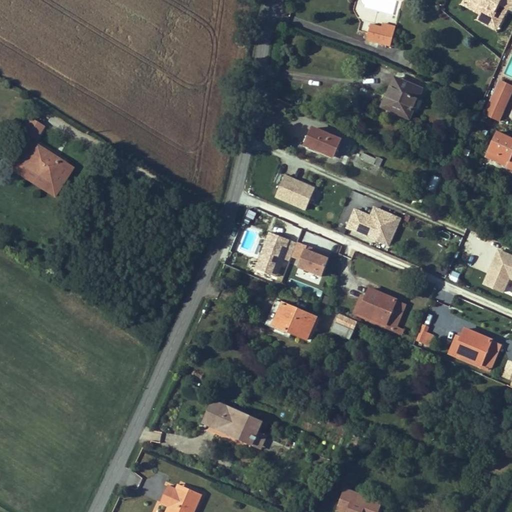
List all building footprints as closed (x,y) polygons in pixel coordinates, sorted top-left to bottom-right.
[(468,0),(464,8),(482,18),(486,11),(476,5),(477,3),(471,0),(468,0)] [(481,21),(500,31),(510,13),(511,14),(511,0),(502,0),(501,0),(471,0),(477,3),(476,5),(486,11),(482,18),(481,21)] [(500,31),(481,21),(479,24),(499,34),(500,31)] [(393,46),(396,30),(383,27),(371,25),(368,40),(393,46)] [(395,78),(387,97),(392,99),(399,80),(395,78)] [(511,85),(499,79),(483,115),(500,122),(511,93),(511,85)] [(419,110),(423,101),(418,99),(422,90),(399,80),(392,99),(387,97),(383,106),(410,118),(414,109),(419,110)] [(313,128),(306,145),(333,157),(341,140),(313,128)] [(488,152),(510,161),(507,168),(511,169),(511,139),(497,133),(488,152)] [(52,183),(64,163),(28,139),(15,160),(52,183)] [(507,168),(510,161),(488,152),(486,158),(507,168)] [(363,153),(361,158),(380,166),(383,159),(377,157),(377,160),(363,153)] [(306,211),(315,187),(284,175),(274,198),(306,211)] [(389,248),(401,218),(374,206),(370,215),(353,208),(344,230),(389,248)] [(440,230),(438,235),(448,239),(450,234),(440,230)] [(322,280),(330,255),(265,234),(254,271),(276,278),(283,258),(299,263),(295,275),(307,280),(308,276),(322,280)] [(511,255),(496,249),(482,285),(511,296),(511,255)] [(396,299),(370,288),(366,296),(359,313),(386,324),(396,299)] [(362,294),(354,314),(358,316),(359,313),(366,296),(362,294)] [(396,299),(386,324),(384,327),(402,335),(405,329),(398,326),(407,304),(396,299)] [(267,323),(274,326),(284,304),(276,301),(267,323)] [(274,326),(307,340),(317,318),(284,304),(274,326)] [(357,322),(350,320),(346,328),(353,331),(357,322)] [(336,324),(332,333),(350,340),(354,331),(353,331),(346,328),(336,324)] [(425,325),(422,332),(427,334),(431,327),(425,325)] [(449,352),(481,365),(491,340),(464,328),(461,337),(456,335),(449,352)] [(422,332),(418,341),(424,343),(427,334),(422,332)] [(502,344),(491,340),(481,365),(480,367),(497,374),(499,368),(492,365),(502,344)] [(511,383),(511,362),(507,361),(500,379),(511,383)] [(262,422),(238,412),(236,415),(226,410),(227,407),(213,400),(204,419),(218,426),(216,429),(252,445),(258,432),(262,422)] [(226,410),(236,415),(238,412),(227,407),(226,410)] [(216,429),(218,426),(204,419),(203,423),(216,429)] [(268,437),(258,432),(252,445),(262,450),(268,437)] [(195,511),(203,496),(186,488),(184,493),(178,490),(169,487),(162,503),(170,506),(167,511),(195,511)] [(379,511),(383,504),(345,490),(336,511),(379,511)]
